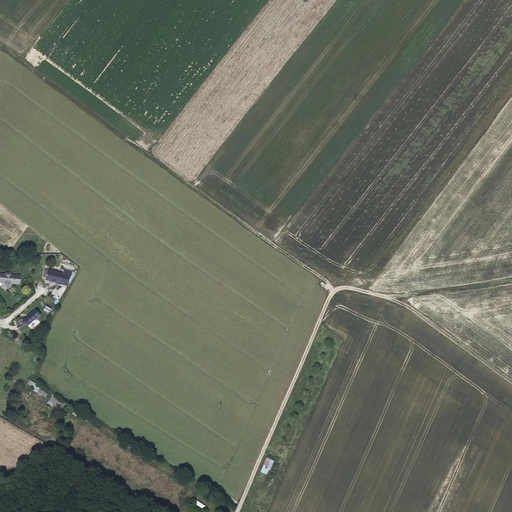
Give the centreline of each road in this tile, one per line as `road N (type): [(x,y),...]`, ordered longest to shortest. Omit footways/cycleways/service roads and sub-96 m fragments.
road 1 (track): [(511,383),(397,299),(331,288),(235,511)]
road 2 (track): [(331,288),(0,48)]
